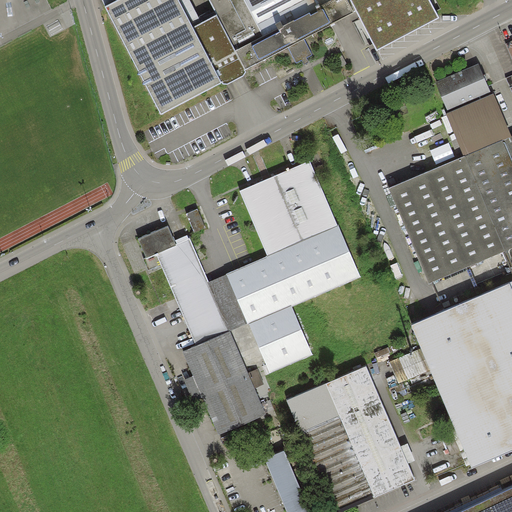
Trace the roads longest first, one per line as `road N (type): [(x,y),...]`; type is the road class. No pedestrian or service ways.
road 1 (unclassified): [(142,177),(171,183),(192,175),(511,7)]
road 2 (unclassified): [(83,0),(122,148),(142,177)]
road 3 (residential): [(0,274),(125,205),(142,177)]
